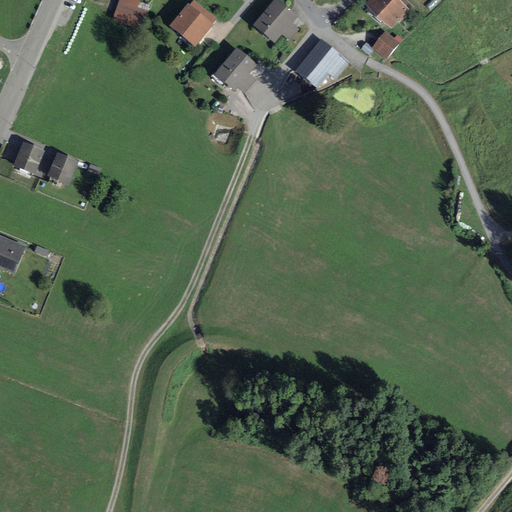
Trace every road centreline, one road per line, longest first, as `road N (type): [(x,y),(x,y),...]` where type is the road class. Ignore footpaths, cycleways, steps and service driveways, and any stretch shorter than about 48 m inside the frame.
road 1 (track): [(254,134),(193,280),(133,379),(109,511)]
road 2 (residential): [(322,25),(354,55),(433,102),(511,275)]
road 3 (residential): [(322,25),(274,86),(254,134)]
